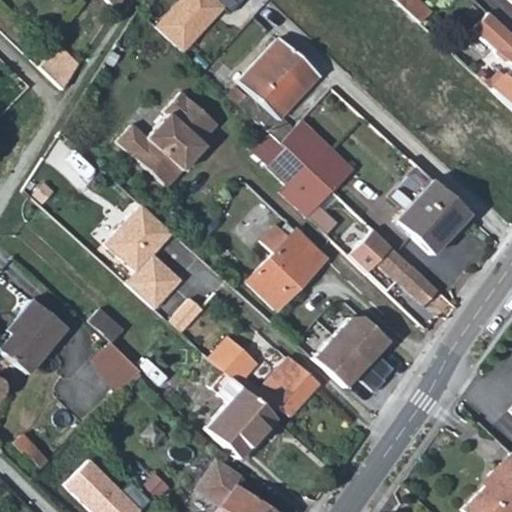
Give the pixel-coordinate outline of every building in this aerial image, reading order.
[(100,0),(113,12),(121,0),(100,0)] [(201,26),(220,6),(222,9),(225,12),(234,2),(231,0),(182,0),(156,28),(181,52),(203,29),(201,26)] [(418,25),(429,14),(413,0),(391,0),(392,1),(418,25)] [(373,21),(399,45),(418,25),(392,1),(373,21)] [(201,26),(203,29),(222,9),(220,6),(201,26)] [(486,87),(511,111),(511,37),(483,11),(468,26),(490,47),(491,54),(496,60),(503,59),(511,67),(502,77),(498,73),(486,87)] [(313,76),(274,40),(236,82),(275,117),(313,76)] [(49,56),(69,76),(77,64),(58,46),(49,56)] [(49,56),(37,69),(59,90),(69,76),(49,56)] [(493,112),(443,65),(404,107),(433,133),(457,107),(479,127),(493,112)] [(130,124),(115,141),(163,188),(174,177),(171,174),(180,165),(183,167),(201,148),(198,145),(215,126),(180,93),(162,112),(166,115),(144,138),(130,124)] [(283,149),(328,191),(349,169),(298,120),(277,143),(283,149)] [(219,130),(215,126),(198,145),(201,148),(219,130)] [(277,143),(270,136),(254,153),(267,165),(283,149),(277,143)] [(304,217),(313,207),(328,191),(283,149),(267,165),(265,168),(282,185),(276,191),(304,217)] [(171,174),(174,177),(183,167),(180,165),(171,174)] [(457,236),(471,221),(429,182),(392,222),(428,256),(452,231),(457,236)] [(331,202),(327,197),(322,202),(327,207),(331,202)] [(120,283),(149,309),(175,281),(154,262),(151,266),(147,263),(146,255),(167,233),(135,205),(99,245),(130,272),(120,283)] [(332,226),(313,207),(304,217),(323,236),(332,226)] [(283,237),(290,231),(282,223),(276,229),(283,237)] [(321,258),(292,229),(290,231),(283,237),(276,229),(272,225),(257,241),(268,253),(241,281),(270,310),(321,258)] [(434,293),(369,232),(345,257),(365,276),(375,265),(394,283),(396,281),(422,305),(434,293)] [(13,325),(5,334),(0,340),(0,354),(23,374),(61,328),(27,299),(9,321),(13,325)] [(166,324),(177,334),(197,312),(186,302),(166,324)] [(93,309),(83,321),(107,343),(117,331),(93,309)] [(341,390),(383,342),(359,318),(347,319),(309,362),(341,390)] [(1,330),(5,334),(13,325),(9,321),(1,330)] [(214,329),(195,350),(220,373),(270,419),(277,410),(285,417),(313,385),(282,359),(254,389),(241,376),(252,364),(214,329)] [(136,371),(118,353),(101,371),(118,388),(136,371)] [(260,441),(275,423),(270,419),(220,373),(206,388),(223,402),(200,428),(234,458),(254,436),(260,441)] [(24,454),(38,469),(46,461),(20,434),(11,443),(22,455),(24,454)] [(511,511),(511,457),(509,455),(480,484),(484,488),(459,511),(511,511)] [(88,459),(58,491),(80,511),(136,511),(140,508),(88,459)] [(221,511),(268,511),(236,490),(240,483),(210,462),(190,490),(214,507),(221,511)] [(157,502),(151,496),(148,499),(154,505),(157,502)]
